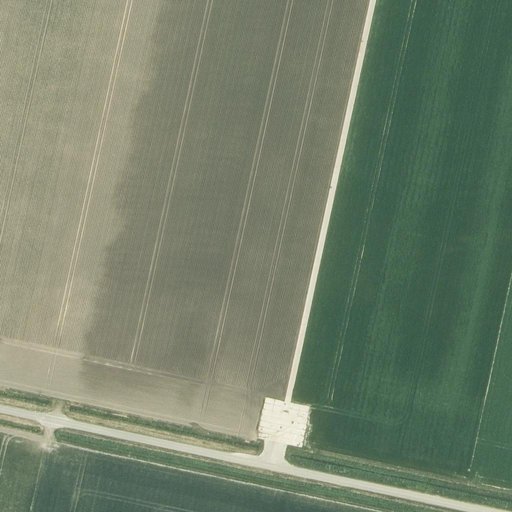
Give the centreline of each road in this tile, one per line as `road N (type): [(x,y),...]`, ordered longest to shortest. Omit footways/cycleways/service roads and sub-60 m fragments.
road 1 (unclassified): [(0,409),(484,511)]
road 2 (track): [(287,402),(372,0)]
